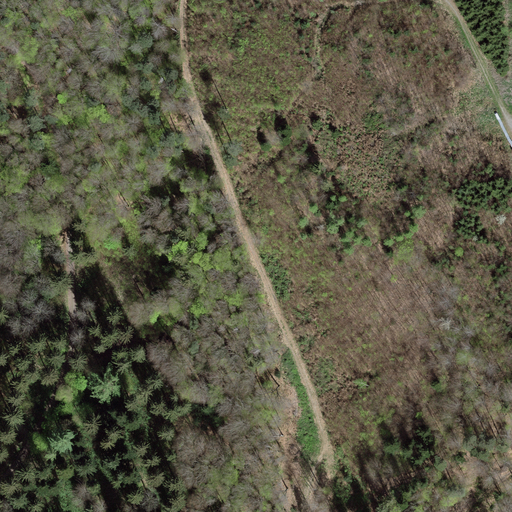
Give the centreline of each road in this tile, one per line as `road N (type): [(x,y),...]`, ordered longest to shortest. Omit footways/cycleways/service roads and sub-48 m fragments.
road 1 (track): [(0,36),(36,76),(51,109),(65,180),(70,310),(56,389),(0,478)]
road 2 (track): [(183,0),(189,90),(206,170),(186,320)]
road 3 (track): [(189,511),(186,320)]
road 4 (track): [(447,0),(511,122)]
